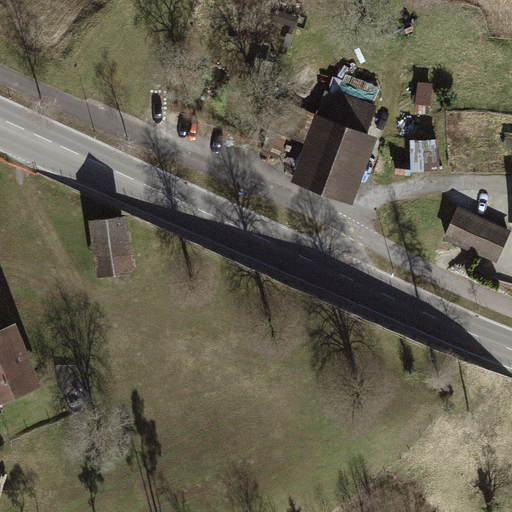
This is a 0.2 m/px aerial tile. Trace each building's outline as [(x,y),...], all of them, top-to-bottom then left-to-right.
[(257,56),(248,83),(265,88),(274,61),(257,56)] [(435,83),(419,81),(415,103),(431,106),(435,83)] [(329,90),(297,178),(352,198),(375,135),(367,132),(376,107),(329,90)] [(439,139),(411,140),(412,172),(440,171),(439,139)] [(457,205),(442,237),(465,247),(475,252),(495,260),(510,228),(457,205)] [(124,217),(85,223),(93,276),(132,270),(124,217)] [(0,402),(41,386),(15,321),(0,326),(0,402)]
